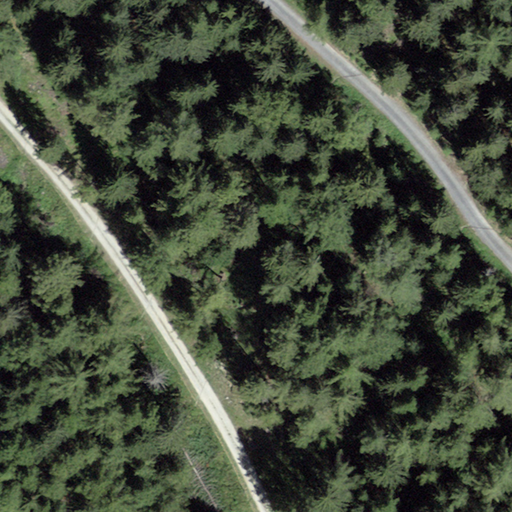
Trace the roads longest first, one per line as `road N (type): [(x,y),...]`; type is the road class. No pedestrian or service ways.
road 1 (unclassified): [(269,511),(102,236),(0,110)]
road 2 (unclassified): [(267,0),(389,107),(478,227),(511,258)]
